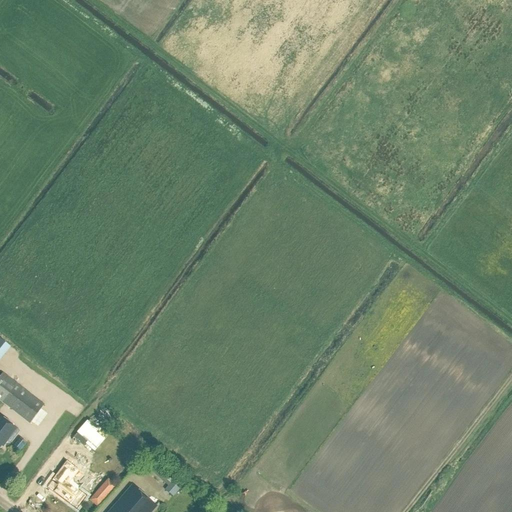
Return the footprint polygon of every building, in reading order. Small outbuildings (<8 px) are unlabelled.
[(0,365),(10,355),(4,350),(2,352),(0,350),(0,365)] [(0,376),(0,401),(29,424),(45,404),(3,372),(0,376)] [(19,431),(0,417),(0,447),(1,446),(2,447),(7,442),(9,444),(19,431)] [(104,440),(85,424),(78,433),(97,449),(104,440)] [(20,438),(12,447),(19,452),(26,443),(20,438)] [(66,460),(51,480),(58,485),(53,491),(61,497),(59,499),(68,505),(69,504),(77,509),(86,497),(69,483),(79,470),(66,460)] [(169,483),(176,476),(172,474),(167,469),(168,467),(161,461),(159,463),(157,462),(155,464),(153,463),(150,467),(169,483)] [(165,489),(173,496),(184,482),(176,476),(169,483),(165,489)] [(108,479),(90,500),(97,507),(116,486),(108,479)] [(150,511),(155,507),(131,486),(109,511),(150,511)] [(44,497),(33,493),(28,506),(35,508),(37,501),(42,503),(44,497)]
